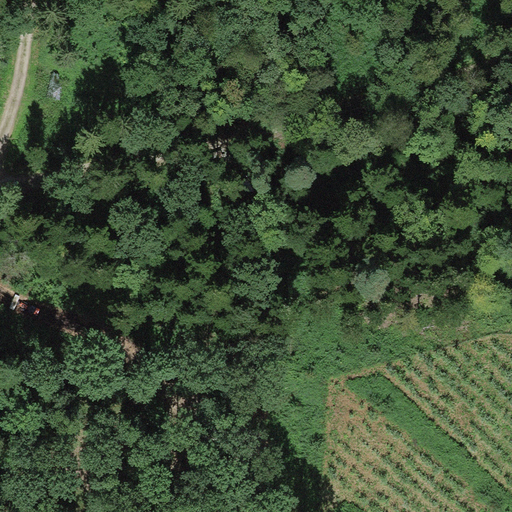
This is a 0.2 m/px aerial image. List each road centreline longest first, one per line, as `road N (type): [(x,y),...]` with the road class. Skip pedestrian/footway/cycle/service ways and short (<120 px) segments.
road 1 (track): [(511,57),(229,134),(0,181)]
road 2 (track): [(21,0),(0,140)]
